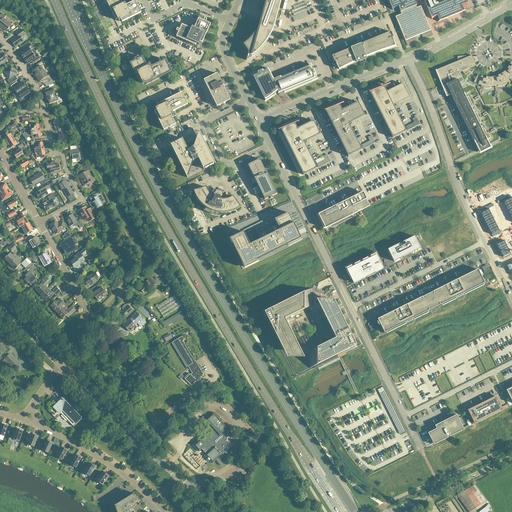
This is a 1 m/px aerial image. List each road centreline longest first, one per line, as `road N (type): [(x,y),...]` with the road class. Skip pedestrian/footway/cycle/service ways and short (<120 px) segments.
road 1 (primary): [(355,511),(160,191),(70,0)]
road 2 (primary): [(55,0),(161,218),(340,511)]
road 3 (unclassified): [(485,242),(408,58)]
road 4 (unclassified): [(351,308),(270,144)]
road 5 (unclassified): [(258,121),(408,58)]
road 6 (unclassified): [(485,242),(351,308)]
road 7 (residential): [(178,475),(69,373)]
road 8 (residential): [(40,222),(80,197),(62,153),(51,150),(45,110)]
road 9 (residential): [(37,426),(154,501)]
road 10 (unclassified): [(270,144),(223,160),(206,123),(247,99)]
road 11 (tertiary): [(399,509),(511,456)]
road 12 (unclassified): [(404,416),(351,308)]
road 13 (unclassified): [(404,416),(511,363)]
